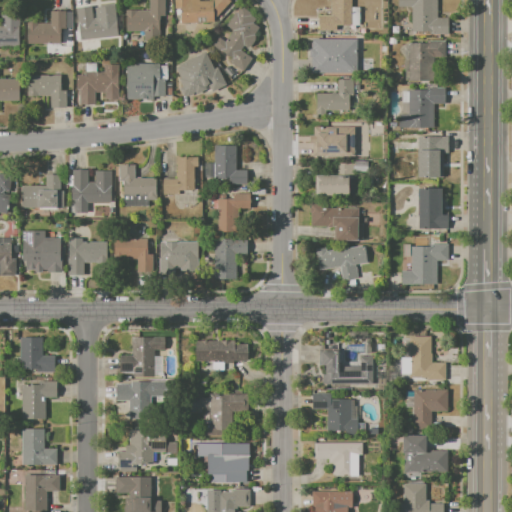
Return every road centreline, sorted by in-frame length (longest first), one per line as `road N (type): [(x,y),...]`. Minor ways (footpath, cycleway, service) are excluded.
road 1 (residential): [(270,0),(281,35),(281,511)]
road 2 (tertiary): [(485,308),(0,309)]
road 3 (residential): [(282,104),(191,127),(0,140)]
road 4 (secondary): [(487,0),(486,214)]
road 5 (residential): [(85,309),(85,511)]
road 6 (secondary): [(485,357),(484,511)]
